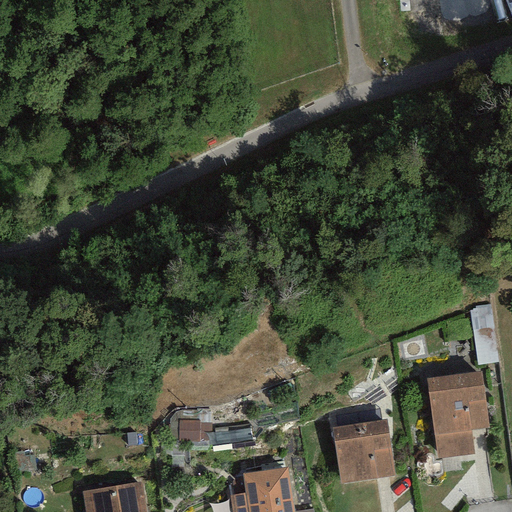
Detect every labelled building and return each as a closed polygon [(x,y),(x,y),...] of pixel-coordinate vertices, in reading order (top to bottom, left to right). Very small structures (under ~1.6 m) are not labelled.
[(490,314),(470,318),(479,370),(499,367),(490,314)] [(426,379),(436,459),(474,454),(471,430),(488,427),(481,372),(426,379)] [(385,419),(331,428),(340,483),(394,475),(385,419)] [(293,511),(287,467),(242,474),(245,493),(229,495),(231,511),(293,511)] [(146,511),(141,483),(82,493),(85,511),(146,511)]
